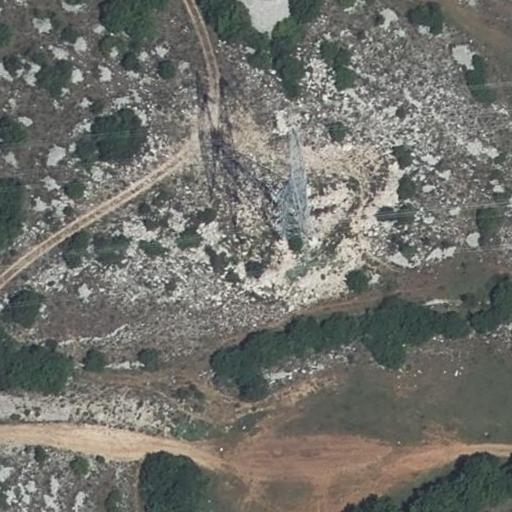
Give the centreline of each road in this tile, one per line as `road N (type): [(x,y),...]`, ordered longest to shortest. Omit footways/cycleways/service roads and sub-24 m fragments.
road 1 (track): [(0,351),(60,340),(511,310)]
road 2 (track): [(0,441),(67,443),(124,457),(511,464)]
road 3 (track): [(189,0),(216,107),(198,151),(46,244),(0,284)]
